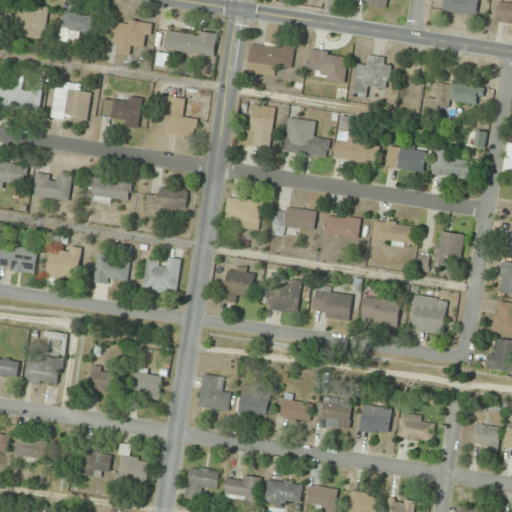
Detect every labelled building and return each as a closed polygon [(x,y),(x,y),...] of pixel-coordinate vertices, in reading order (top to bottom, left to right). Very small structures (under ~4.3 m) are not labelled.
[(365,0),(364,7),(384,9),(385,0),(365,0)] [(478,16),(479,0),(445,0),(444,12),(478,16)] [(496,20),(511,23),(511,3),(501,1),(496,20)] [(17,6),(16,37),(47,37),(47,7),(17,6)] [(63,38),(94,38),(94,13),(63,13),(63,38)] [(113,52),(132,55),(134,45),(145,47),(148,23),(118,19),(113,52)] [(215,57),(218,34),(168,28),(165,50),(215,57)] [(293,69),(296,48),(252,43),(247,73),(276,76),(277,67),(293,69)] [(319,79),(346,82),(349,55),(311,50),(309,70),(320,71),(319,79)] [(359,65),(354,97),(365,98),(366,87),(389,91),(393,59),(370,56),(368,66),(359,65)] [(0,105),(41,111),(43,91),(23,88),(24,80),(1,77),(0,85),(0,105)] [(485,89),(435,80),(430,107),(450,110),(451,101),(482,106),(485,89)] [(88,123),(93,93),(57,87),(51,117),(88,123)] [(197,137),(198,118),(186,118),(188,98),(168,97),(165,134),(197,137)] [(141,124),(142,99),(103,98),(102,122),(141,124)] [(277,107),(251,104),(245,146),(271,150),(277,107)] [(317,121),(289,118),(284,153),(329,159),(331,139),(315,137),(317,121)] [(375,165),(379,147),(360,143),(362,135),(339,130),(334,157),(375,165)] [(478,145),(486,145),(486,133),(478,133),(478,145)] [(427,152),(393,142),(386,164),(420,175),(427,152)] [(434,175),(472,181),(475,159),(437,153),(434,175)] [(0,183),(24,189),(29,167),(0,160),(0,183)] [(69,202),(74,175),(57,172),(56,177),(37,174),(33,196),(69,202)] [(130,203),(132,181),(92,178),(90,200),(130,203)] [(189,192),(160,188),(159,197),(148,196),(145,217),(155,218),(157,208),(186,212),(189,192)] [(228,218),(236,218),(236,228),(261,228),(261,200),(228,200),(228,218)] [(317,211),(286,208),(286,210),(276,209),(274,229),(315,234),(317,211)] [(360,239),(362,219),(327,215),(326,235),(360,239)] [(374,243),(414,246),(416,225),(376,222),(374,243)] [(446,265),(448,256),(461,258),(465,235),(440,231),(434,263),(446,265)] [(0,269),(36,274),(39,251),(3,246),(0,266),(0,269)] [(79,280),(82,251),(51,248),(48,277),(79,280)] [(128,284),(130,259),(97,255),(95,281),(128,284)] [(143,289),(177,295),(183,260),(163,257),(163,259),(148,257),(143,289)] [(511,293),(511,262),(505,261),(499,291),(511,293)] [(225,303),(238,304),(239,295),(253,297),(255,270),(229,267),(225,303)] [(268,310),(298,314),(303,282),(286,280),(285,289),(271,288),(268,310)] [(352,318),(352,292),(316,291),(315,316),(352,318)] [(449,300),(415,295),(410,331),(444,335),(449,300)] [(398,327),(402,302),(365,297),(362,322),(398,327)] [(493,332),(511,334),(511,303),(498,301),(493,332)] [(511,371),(511,340),(498,340),(498,351),(489,351),(488,371),(511,371)] [(64,359),(30,354),(26,380),(61,385),(64,359)] [(0,376),(18,380),(21,362),(0,358),(0,376)] [(113,391),(113,369),(92,369),(92,391),(113,391)] [(161,399),(163,376),(134,373),(132,396),(161,399)] [(201,408),(230,411),(232,390),(223,389),(225,377),(204,375),(201,408)] [(271,391),(243,386),(239,411),(267,416),(271,391)] [(281,416),(310,423),(315,402),(286,396),(281,416)] [(320,425),(349,430),(354,402),(325,397),(320,425)] [(361,432),(390,435),(392,409),(364,406),(361,432)] [(436,420),(401,415),(398,439),(433,444),(436,420)] [(473,449),(499,452),(502,428),(476,425),(473,449)] [(11,436),(0,433),(0,452),(8,453),(11,436)] [(47,442),(18,438),(16,457),(45,460),(47,442)] [(110,453),(82,453),(82,476),(110,476),(110,453)] [(147,485),(151,460),(122,455),(117,480),(147,485)] [(202,489),(217,492),(221,472),(192,467),(187,497),(200,499),(202,489)] [(226,500),(259,504),(262,478),(229,474),(226,500)] [(288,509),(289,501),(301,502),(304,484),(269,479),(265,506),(288,509)] [(334,511),(335,511),(339,489),(311,485),(308,508),(334,511)] [(350,511),(377,511),(379,494),(352,492),(350,511)] [(415,511),(417,502),(389,497),(386,511),(415,511)]
